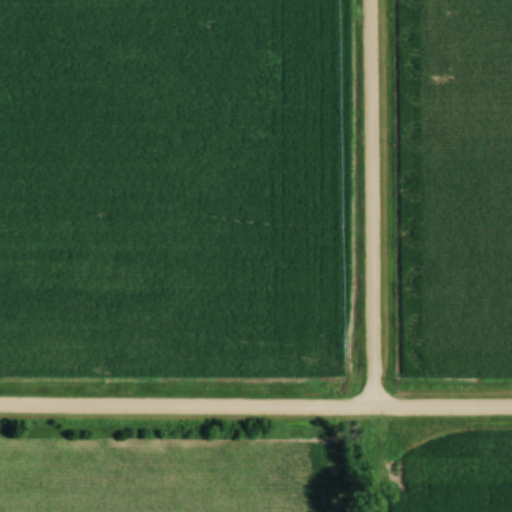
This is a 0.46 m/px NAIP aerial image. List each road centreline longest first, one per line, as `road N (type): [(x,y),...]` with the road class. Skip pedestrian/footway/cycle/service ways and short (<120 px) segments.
road 1 (residential): [(0,406),(511,407)]
road 2 (residential): [(363,0),(367,408)]
